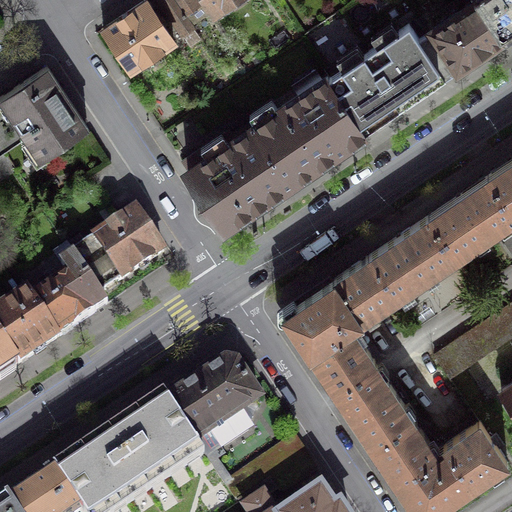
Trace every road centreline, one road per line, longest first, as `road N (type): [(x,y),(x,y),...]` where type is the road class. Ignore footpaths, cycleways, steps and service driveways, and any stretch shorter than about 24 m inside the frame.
road 1 (tertiary): [(511,96),(229,285)]
road 2 (residential): [(55,22),(229,285)]
road 3 (tertiary): [(229,285),(0,439)]
road 4 (residential): [(229,285),(379,511)]
